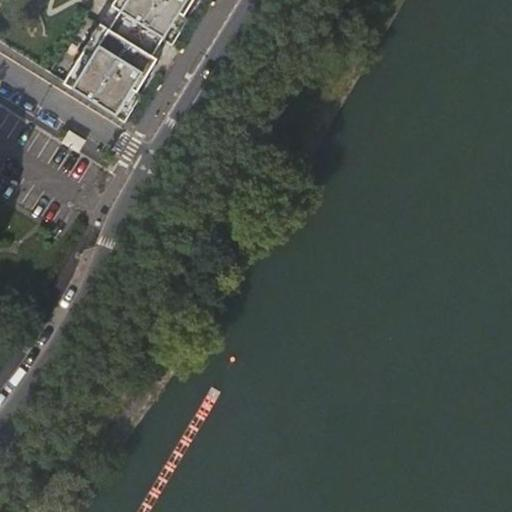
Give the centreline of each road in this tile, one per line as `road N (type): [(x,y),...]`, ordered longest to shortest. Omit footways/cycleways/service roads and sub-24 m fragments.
road 1 (tertiary): [(152,162),(70,328),(0,422)]
road 2 (tertiary): [(256,0),(152,162)]
road 3 (residential): [(0,69),(152,162)]
